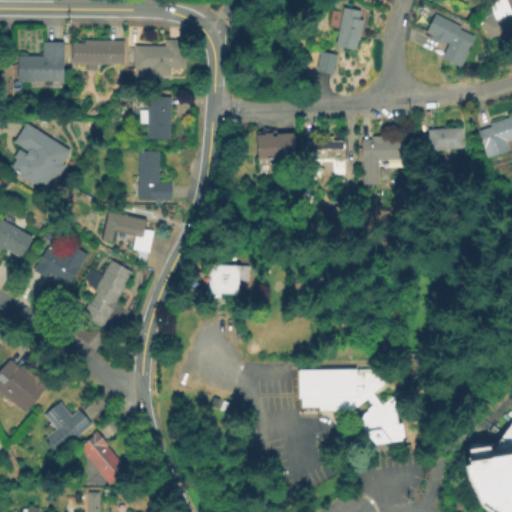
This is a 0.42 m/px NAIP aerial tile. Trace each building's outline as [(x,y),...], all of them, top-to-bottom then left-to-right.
[(511,38),(489,48),(478,21),(486,18),(479,3),(486,0),(505,0),(509,8),(511,6),(511,38)] [(354,52),(333,49),(340,8),(358,11),(357,20),(362,21),(359,41),(355,40),(354,52)] [(459,70),(439,60),(447,44),(423,33),(433,12),(460,25),(457,31),(474,38),(459,70)] [(168,79),(146,78),(147,71),(132,71),(132,47),(162,47),(163,40),(184,40),(184,69),(168,69),(168,79)] [(84,72),(84,65),(70,65),(70,46),(82,46),(82,41),(122,42),(122,65),(95,65),(95,72),(84,72)] [(62,82),(15,84),(14,58),(40,57),(39,44),(61,43),(62,82)] [(336,56),(332,76),(313,73),(317,53),(336,56)] [(168,140),(146,140),(145,125),(138,125),(137,109),(146,109),(146,96),(167,95),(168,140)] [(511,140),(508,142),(510,150),(485,158),(477,132),(489,128),(487,122),(511,113),(511,140)] [(43,191),(7,170),(13,160),(10,158),(15,150),(23,155),(25,151),(11,142),(23,123),(67,150),(60,162),(65,165),(57,179),(52,176),(43,191)] [(460,151),(418,153),(417,135),(426,134),(426,128),(460,127),(460,151)] [(292,157),(255,159),(254,133),(291,131),(292,157)] [(358,178),(359,139),(369,139),(369,135),(387,135),(387,140),(399,140),(399,160),(375,160),(375,178),(358,178)] [(342,158),(313,158),(313,140),(342,140),(342,158)] [(170,198),(136,198),(136,151),(157,151),(157,182),(170,182),(170,198)] [(147,255),(129,251),(132,236),(114,232),(111,243),(98,240),(104,211),(145,219),(142,230),(152,232),(147,255)] [(18,258),(0,247),(0,219),(30,237),(18,258)] [(67,286),(48,274),(44,280),(30,272),(43,249),(57,257),(66,243),(86,254),(67,286)] [(99,329),(79,319),(92,294),(81,288),(89,271),(99,277),(107,261),(128,271),(113,302),(121,306),(112,322),(105,318),(99,329)] [(250,284),(238,284),(238,303),(204,302),(206,264),(251,266),(250,284)] [(46,387),(23,415),(0,395),(0,368),(7,360),(17,368),(20,365),(46,387)] [(369,370),(383,384),(371,396),(380,407),(361,423),(352,413),(334,413),(317,413),(316,409),(295,409),(294,371),(369,370)] [(396,393),(402,442),(373,445),(357,427),(361,423),(380,407),(396,393)] [(89,427),(54,455),(40,438),(52,428),(41,414),(56,401),(68,415),(75,410),(89,427)] [(494,445),(511,420),(511,511),(485,511),(480,508),(464,479),(463,466),(468,464),(467,449),(494,445)] [(108,486),(76,448),(94,433),(125,471),(108,486)] [(96,511),(85,511),(85,493),(97,493),(96,511)]
